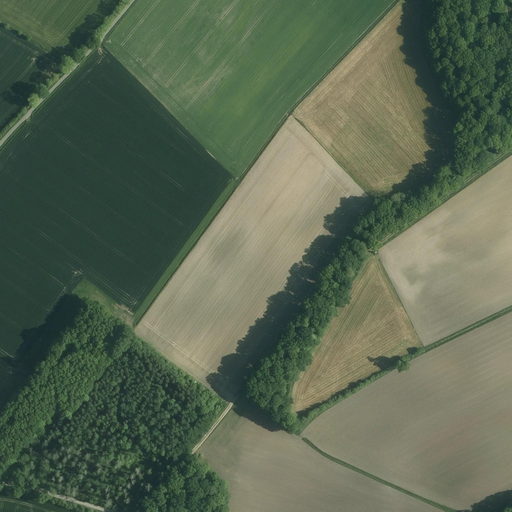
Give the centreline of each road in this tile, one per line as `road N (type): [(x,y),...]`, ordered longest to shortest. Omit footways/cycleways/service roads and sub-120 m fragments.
road 1 (track): [(136,511),(325,282),(511,151)]
road 2 (unclassified): [(0,141),(133,0)]
